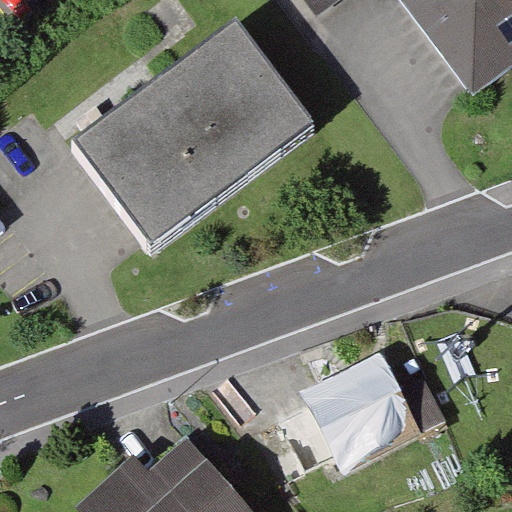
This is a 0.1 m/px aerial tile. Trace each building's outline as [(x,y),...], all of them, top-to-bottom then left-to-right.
[(304,0),(318,18),(341,0),(304,0)] [(511,0),(403,0),(474,95),(511,67),(511,0)] [(72,159),(152,262),(314,137),(235,34),(72,159)] [(300,395),(343,477),(448,423),(415,360),(391,373),(381,353),(300,395)] [(134,456),(76,509),(79,511),(251,511),(185,441),(150,473),(134,456)]
